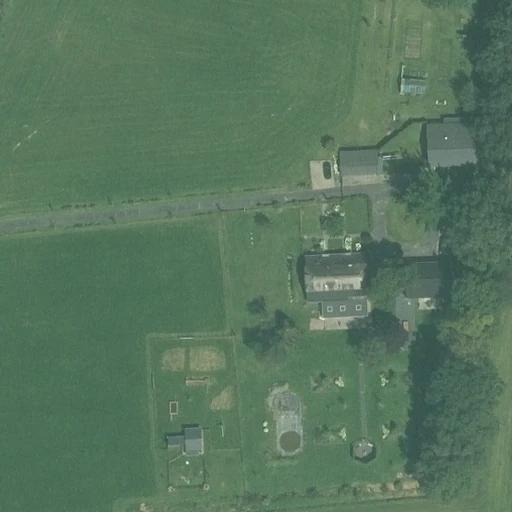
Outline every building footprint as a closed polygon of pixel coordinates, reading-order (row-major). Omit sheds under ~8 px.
[(424,126),(427,170),(480,167),(479,123),(424,126)] [(380,164),(347,166),(347,178),(381,176),(380,164)] [(376,232),(375,209),(328,211),(329,233),(376,232)] [(305,257),(308,303),(368,300),(365,254),(305,257)] [(403,266),(404,299),(449,298),(448,265),(403,266)] [(202,431),(186,432),(187,453),(204,452),(202,431)]
